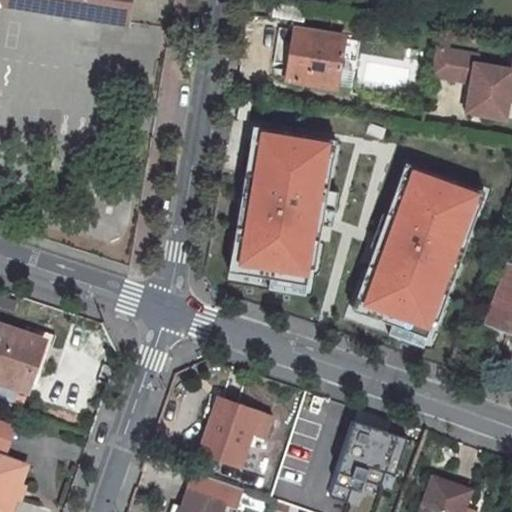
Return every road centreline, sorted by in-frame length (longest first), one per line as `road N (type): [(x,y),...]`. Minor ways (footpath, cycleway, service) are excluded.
road 1 (residential): [(166,309),(511,431)]
road 2 (unclassified): [(215,0),(166,309)]
road 3 (residential): [(166,309),(97,511)]
road 4 (residential): [(0,254),(166,309)]
